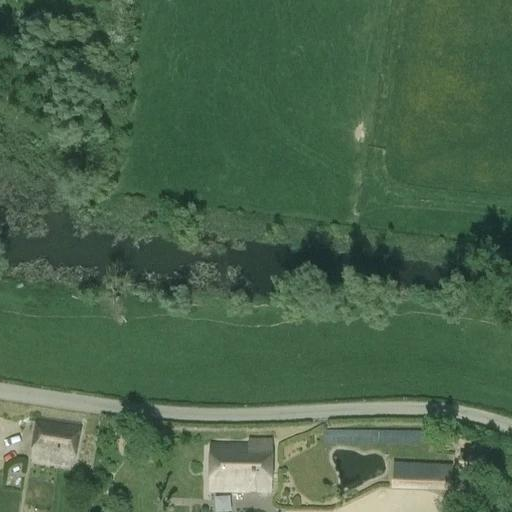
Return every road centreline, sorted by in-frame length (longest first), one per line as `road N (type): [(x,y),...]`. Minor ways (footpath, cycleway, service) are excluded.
road 1 (unclassified): [(511,429),(445,411),(184,415),(0,392)]
road 2 (track): [(396,0),(370,180),(392,199),(511,210)]
